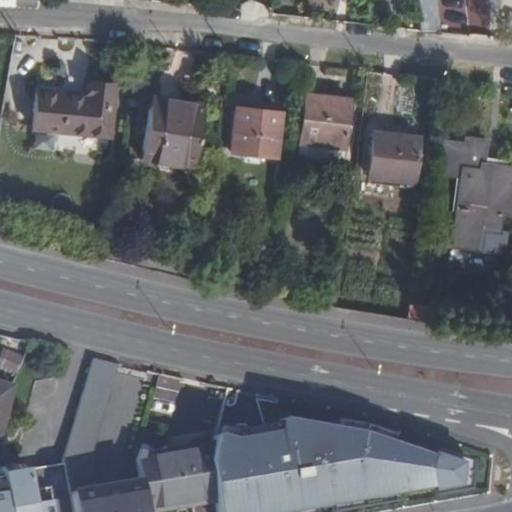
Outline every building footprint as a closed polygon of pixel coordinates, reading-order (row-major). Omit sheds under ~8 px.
[(420,0),(424,32),(443,34),(438,0),(420,0)] [(39,93),(36,129),(115,137),(120,87),(85,84),(84,98),(39,93)] [(352,100),(307,95),(301,142),(345,148),(352,100)] [(142,157),(147,158),(147,155),(154,96),(152,96),(142,157)] [(202,104),(154,96),(147,155),(147,158),(193,166),(202,104)] [(280,113),(235,106),(229,149),(274,156),(280,113)] [(418,138),(372,133),(367,179),(385,180),(386,174),(414,176),(418,138)] [(439,176),(462,179),(453,249),(482,253),(485,232),(502,234),(502,231),(504,216),(511,216),(511,168),(484,165),(487,142),(466,139),(465,145),(443,142),(439,176)] [(344,163),(345,148),(301,142),(299,154),(315,155),(315,159),(344,163)] [(125,223),(115,221),(112,236),(123,237),(125,223)] [(502,234),(485,232),(482,253),(506,256),(509,232),(502,231),(502,234)] [(157,268),(199,278),(201,261),(110,242),(108,258),(157,270),(157,268)] [(0,352),(0,368),(14,373),(21,353),(2,346),(0,352)] [(119,365),(93,360),(71,459),(76,485),(102,480),(97,456),(119,365)] [(0,440),(13,389),(0,385),(0,440)] [(219,428),(215,447),(212,462),(213,469),(220,504),(221,511),(314,511),(436,491),(437,499),(472,493),(473,467),(436,455),(435,461),(363,438),(284,421),(282,425),(235,431),(219,428)] [(144,443),(142,451),(158,456),(172,454),(170,445),(144,443)] [(150,511),(176,511),(220,504),(213,469),(212,462),(215,447),(172,454),(158,456),(142,451),(141,457),(143,466),(146,481),(150,511)] [(9,487),(0,488),(0,511),(59,511),(55,489),(35,492),(31,465),(6,469),(9,487)] [(150,511),(146,481),(77,493),(80,511),(150,511)]
